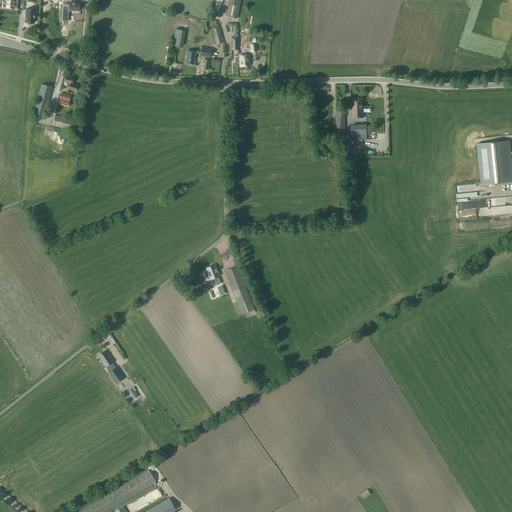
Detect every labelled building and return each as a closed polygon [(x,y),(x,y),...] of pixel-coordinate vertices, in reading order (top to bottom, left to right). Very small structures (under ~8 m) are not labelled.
[(4,7),(5,7),(17,8),(17,0),(5,0),(5,2),(4,7)] [(241,0),(228,0),(228,3),(225,16),(237,18),(241,0)] [(56,1),(47,1),(47,9),(55,9),(55,16),(59,17),(59,6),(56,7),(56,1)] [(63,3),(62,21),(68,21),(67,21),(68,11),(74,11),(75,10),(79,10),(78,11),(79,11),(79,3),(75,3),(75,2),(74,2),(74,3),(73,3),(73,2),(72,2),(72,3),(69,3),(69,9),(63,9),(63,3)] [(25,9),(25,15),(25,22),(34,23),(35,10),(25,9)] [(219,27),(212,29),(216,44),(222,43),(219,27)] [(182,47),(184,30),(175,29),(173,45),(182,47)] [(70,33),(68,41),(71,41),(71,43),(74,44),(75,43),(78,43),(80,37),(76,36),(76,34),(70,33)] [(210,58),(212,48),(201,47),(200,56),(210,58)] [(194,64),(196,52),(187,50),(185,63),(194,64)] [(250,66),(250,55),(240,55),(240,66),(250,66)] [(66,75),(64,82),(68,83),(67,85),(69,86),(68,89),(76,91),(77,85),(73,84),(74,80),(72,80),(73,78),(69,77),(69,76),(66,75)] [(32,116),(44,120),(53,88),(41,84),(32,116)] [(67,108),(71,95),(61,93),(58,105),(67,108)] [(363,107),(362,107),(362,101),(353,101),(353,107),(352,107),(352,118),(363,117),(363,107)] [(336,104),(335,104),(336,118),(336,121),(336,136),(345,136),(344,117),(345,117),(344,108),(341,108),(341,104),(336,104)] [(52,125),(75,131),(77,121),(55,115),(52,125)] [(367,125),(350,125),(351,140),(367,140),(367,125)] [(477,144),(481,184),(495,183),(496,185),(511,183),(511,153),(510,154),(509,140),(477,144)] [(511,196),(482,199),(482,207),(511,204),(511,196)] [(219,276),(214,265),(206,268),(210,279),(211,279),(214,286),(221,283),(219,277),(218,278),(218,276),(219,276)] [(241,314),(255,309),(237,266),(224,271),(241,314)] [(98,355),(106,366),(113,362),(105,350),(98,355)] [(120,363),(128,381),(133,379),(132,377),(134,376),(126,360),(120,363)] [(123,379),(115,367),(108,372),(116,384),(123,379)] [(132,387),(128,390),(134,399),(138,396),(135,391),(136,390),(134,387),(133,388),(132,387)] [(137,400),(130,407),(132,410),(140,403),(137,400)] [(103,511),(155,481),(148,469),(76,511),(103,511)] [(371,495),(368,489),(360,494),(363,500),(371,495)] [(133,511),(132,509),(139,505),(136,499),(126,504),(130,511),(133,511)] [(162,506),(160,503),(144,511),(171,511),(174,511),(169,502),(162,506)]
